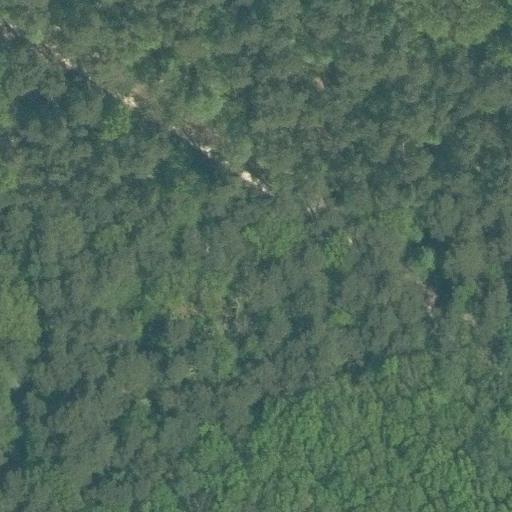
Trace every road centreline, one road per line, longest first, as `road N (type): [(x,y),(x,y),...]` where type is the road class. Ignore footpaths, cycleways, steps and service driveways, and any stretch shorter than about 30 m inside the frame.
road 1 (track): [(511,368),(335,221),(46,30)]
road 2 (track): [(46,30),(35,67),(21,242),(36,376),(30,431),(0,506)]
